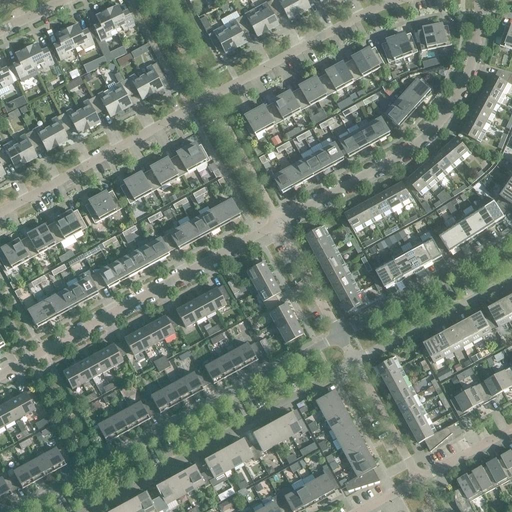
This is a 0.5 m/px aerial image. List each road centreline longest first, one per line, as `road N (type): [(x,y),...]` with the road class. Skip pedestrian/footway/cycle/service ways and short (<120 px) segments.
road 1 (residential): [(340,337),(13,511)]
road 2 (residential): [(278,223),(428,132),(477,52),(478,0)]
road 3 (residential): [(0,375),(278,223)]
road 4 (residential): [(85,511),(356,366)]
road 5 (residential): [(0,213),(209,97)]
road 6 (residential): [(209,97),(397,0)]
road 7 (residential): [(511,236),(340,337)]
road 8 (residential): [(356,366),(511,273)]
road 9 (residential): [(278,223),(209,97)]
road 10 (residential): [(340,337),(278,223)]
road 11 (residential): [(418,478),(356,366)]
